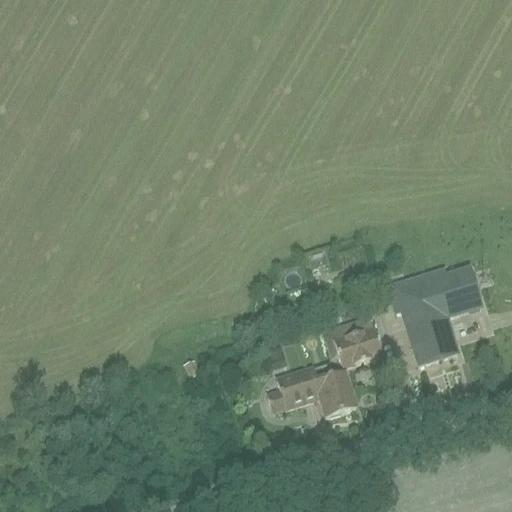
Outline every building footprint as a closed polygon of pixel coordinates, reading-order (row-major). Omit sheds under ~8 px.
[(413,352),(419,370),(457,358),(446,322),(481,312),(469,273),(446,280),(396,296),(402,316),(406,328),(413,352)] [(383,361),(374,334),(370,321),(322,336),(330,360),(338,357),(343,373),(383,361)] [(279,354),(264,358),(270,376),(285,372),(279,354)] [(190,384),(201,379),(195,365),(184,370),(190,384)] [(455,368),(465,390),(472,387),(462,365),(455,368)] [(331,382),(327,369),(277,385),(279,393),(266,397),(272,417),(285,412),(286,415),(320,404),(326,423),(356,414),(345,377),(331,382)]
